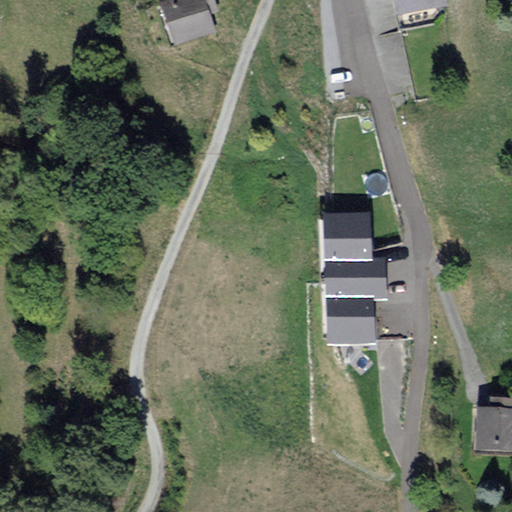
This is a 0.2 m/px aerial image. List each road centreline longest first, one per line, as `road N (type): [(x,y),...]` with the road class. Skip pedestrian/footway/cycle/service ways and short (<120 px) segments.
road 1 (track): [(142,511),(155,457),(136,393),(145,311),(266,0)]
road 2 (residential): [(353,0),(423,237),(412,511)]
